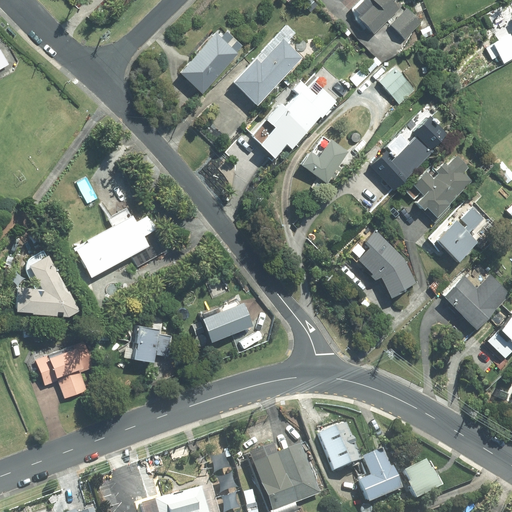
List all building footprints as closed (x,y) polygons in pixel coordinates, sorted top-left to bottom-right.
[(355,0),(347,7),(352,20),(354,20),(356,18),(370,33),(397,7),(389,0),(355,0)] [(404,8),(388,24),(403,39),(419,23),(404,8)] [(213,32),(176,72),(198,93),(236,53),(235,52),(240,46),(225,33),(220,39),(213,32)] [(511,42),(507,33),(489,43),(490,44),(484,48),(490,59),(497,55),(501,63),(511,56),(511,42)] [(251,57),(229,81),(253,105),(300,56),(280,37),(256,62),(251,57)] [(0,68),(8,63),(0,49),(0,68)] [(376,64),(370,59),(363,67),(369,72),(376,64)] [(392,67),(376,81),(389,95),(405,81),(392,67)] [(430,93),(426,89),(420,95),(424,99),(430,93)] [(319,116),(332,102),(322,93),(311,105),(295,91),(281,108),(275,102),(261,118),(263,119),(249,135),(259,144),(264,138),(277,149),(297,126),(303,132),(318,115),(319,116)] [(413,135),(388,159),(400,171),(414,157),(419,163),(433,150),(427,143),(429,142),(420,133),(416,138),(413,135)] [(297,164),(324,183),(346,152),(327,138),(315,157),(306,151),(297,164)] [(432,217),(429,220),(432,223),(450,206),(447,203),(467,183),(464,180),(467,177),(461,172),(466,167),(454,155),(445,165),(442,162),(433,171),(436,174),(431,179),(422,171),(403,191),(411,199),(417,192),(419,194),(412,202),(419,209),(422,207),(432,217)] [(511,176),(511,174),(500,161),(491,168),(504,183),(511,176)] [(471,207),(459,218),(465,225),(462,228),(453,220),(433,239),(454,261),(474,242),(465,233),(470,228),(471,229),(482,218),(471,207)] [(87,239),(71,248),(73,252),(77,250),(91,275),(130,254),(137,266),(165,250),(154,228),(157,227),(147,214),(136,220),(132,213),(131,214),(129,212),(111,222),(112,224),(86,238),(87,239)] [(354,259),(368,274),(366,276),(371,279),(375,275),(376,277),(387,298),(399,292),(398,290),(414,282),(401,257),(374,230),(361,243),(365,247),(354,259)] [(67,290),(48,253),(28,263),(41,286),(18,285),(16,309),(32,310),(32,312),(68,315),(79,309),(68,289),(67,290)] [(440,278),(428,287),(434,295),(446,286),(440,278)] [(464,278),(442,298),(472,329),(493,309),(490,306),(498,298),(483,283),(476,290),(464,278)] [(217,305),(202,311),(204,315),(202,316),(211,339),(253,324),(244,301),(219,309),(217,305)] [(483,341),(501,357),(511,345),(511,314),(510,313),(483,341)] [(57,327),(73,328),(73,320),(57,319),(57,327)] [(135,346),(133,356),(153,360),(155,349),(157,349),(156,354),(167,356),(170,334),(157,332),(158,326),(138,323),(136,340),(137,340),(136,346),(135,346)] [(22,328),(23,337),(31,336),(29,327),(22,328)] [(86,389),(79,371),(93,366),(83,341),(35,359),(45,384),(57,379),(64,397),(86,389)] [(112,356),(105,359),(108,368),(116,365),(112,356)] [(245,454),(268,511),(297,511),(298,511),(294,504),(320,493),(300,445),(276,454),(272,443),(245,454)] [(365,475),(357,478),(368,503),(403,487),(393,466),(391,467),(383,449),(362,458),(363,459),(359,461),(365,475)] [(154,500),(157,511),(208,511),(202,486),(154,500)] [(249,508),(246,508),(247,511),(257,511),(252,490),(245,491),(249,508)]
